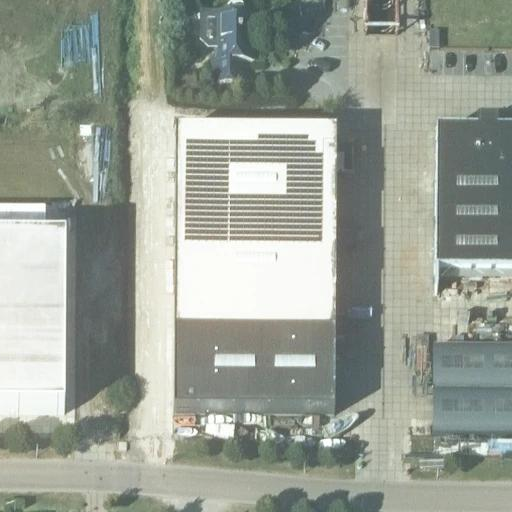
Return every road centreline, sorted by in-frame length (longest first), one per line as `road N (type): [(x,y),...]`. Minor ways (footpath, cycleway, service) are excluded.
road 1 (unknown): [(386,496),(396,125),(427,106),(511,105)]
road 2 (unclassified): [(511,501),(132,480)]
road 3 (unclassified): [(0,480),(132,480)]
